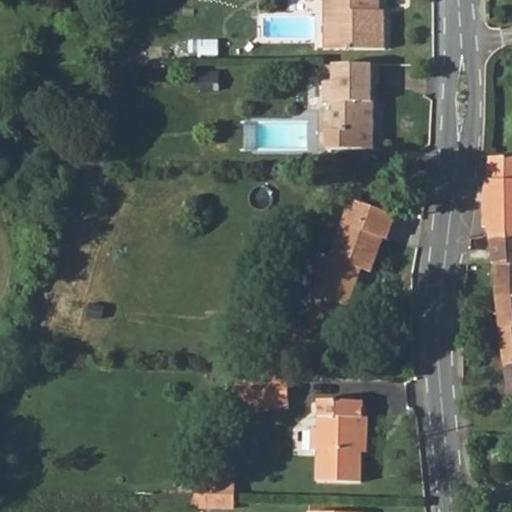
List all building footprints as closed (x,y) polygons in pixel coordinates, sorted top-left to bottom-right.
[(377,0),(333,0),(335,31),(325,31),(326,52),(387,51),(386,22),(379,22),(377,0)] [(384,90),(383,70),(340,71),(338,71),(337,133),(330,133),(330,151),(377,153),(378,131),(378,108),(370,108),(370,89),(384,90)] [(491,227),(491,235),(511,233),(511,157),(490,157),(485,201),(485,227),(491,227)] [(395,217),(350,204),(331,262),(319,258),(301,319),(346,334),(365,272),(373,275),(384,238),(389,239),(395,217)] [(511,233),(491,235),(495,296),(511,296),(511,233)] [(511,296),(495,296),(506,396),(511,395),(511,296)] [(286,417),(287,379),(237,380),(223,417),(286,417)] [(356,401),(316,403),(318,428),(310,429),(311,454),(317,453),(319,482),(362,481),(360,440),(366,440),(364,414),(358,414),(356,401)] [(199,506),(237,508),(238,477),(200,475),(199,506)]
